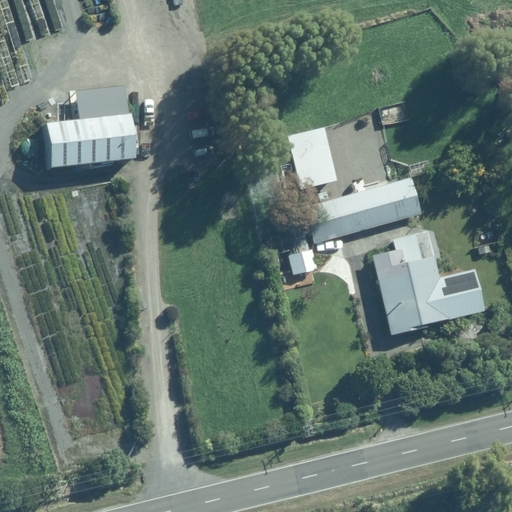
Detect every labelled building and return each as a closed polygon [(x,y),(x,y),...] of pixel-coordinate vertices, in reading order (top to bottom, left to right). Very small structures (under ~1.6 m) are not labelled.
[(37,124),(43,167),(142,155),(137,114),(123,116),(119,87),(73,92),(76,120),(37,124)] [(429,160),(407,166),(411,178),(432,173),(429,160)] [(335,250),(332,237),(418,216),(409,181),(301,207),(312,255),(335,250)] [(368,256),(385,334),(481,311),(472,269),(437,277),(427,230),(389,238),(392,251),(368,256)] [(311,250),(286,256),(291,275),(315,270),(311,250)]
